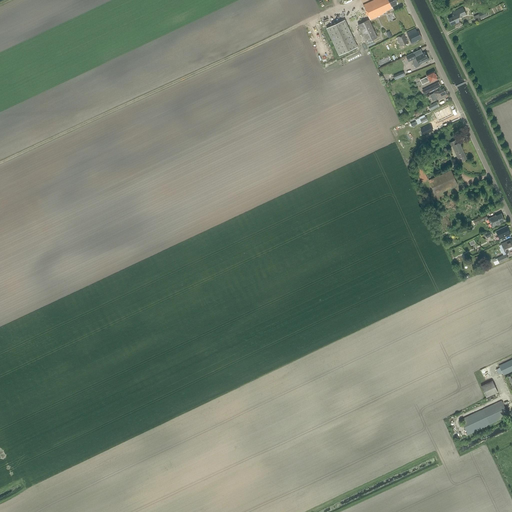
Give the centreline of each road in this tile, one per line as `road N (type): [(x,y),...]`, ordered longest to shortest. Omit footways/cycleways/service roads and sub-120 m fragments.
road 1 (tertiary): [(511,219),(407,0)]
road 2 (track): [(456,418),(316,479),(305,503),(289,511)]
road 3 (residential): [(511,173),(431,0)]
